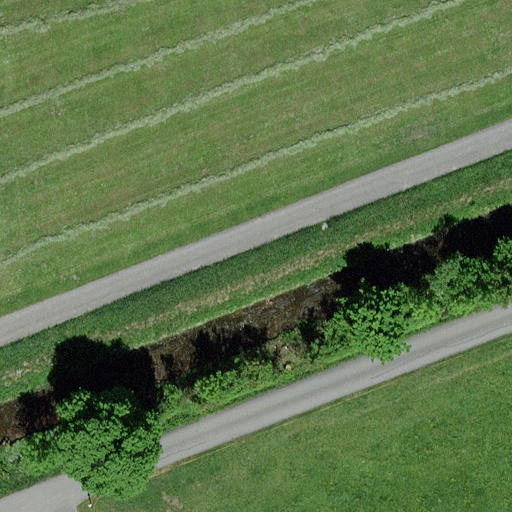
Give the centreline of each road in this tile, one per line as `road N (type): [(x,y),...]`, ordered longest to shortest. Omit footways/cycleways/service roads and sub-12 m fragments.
road 1 (residential): [(511,135),(0,334)]
road 2 (track): [(13,511),(511,317)]
